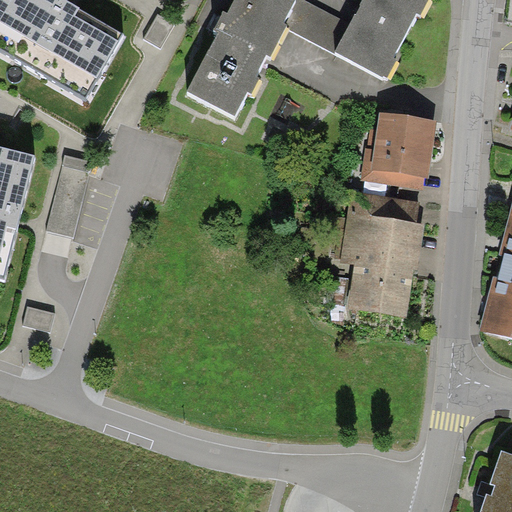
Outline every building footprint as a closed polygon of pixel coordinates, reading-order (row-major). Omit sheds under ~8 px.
[(72,8),(58,0),(0,0),(0,54),(86,104),(124,38),(72,8)] [(295,3),(288,0),(235,0),(184,97),(232,122),(280,30),(295,3)] [(426,0),(363,0),(347,31),(333,57),(383,83),(426,0)] [(347,31),(295,3),(280,30),(333,57),(347,31)] [(171,27),(154,17),(141,39),(157,49),(171,27)] [(433,124),(377,117),(373,152),(363,151),(359,183),(416,190),(417,181),(427,183),(433,124)] [(19,223),(34,159),(0,150),(0,281),(5,282),(19,223)] [(94,164),(66,157),(42,252),(70,259),(94,164)] [(419,203),(347,195),(339,265),(353,267),(348,313),(405,320),(419,203)] [(511,233),(506,231),(499,256),(511,259),(511,233)] [(511,259),(499,256),(493,280),(511,285),(511,259)] [(511,285),(493,280),(487,304),(511,310),(511,285)] [(511,341),(511,310),(487,304),(479,333),(511,341)] [(55,315),(27,308),(23,325),(50,332),(55,315)] [(511,511),(511,460),(499,456),(480,511),(511,511)]
